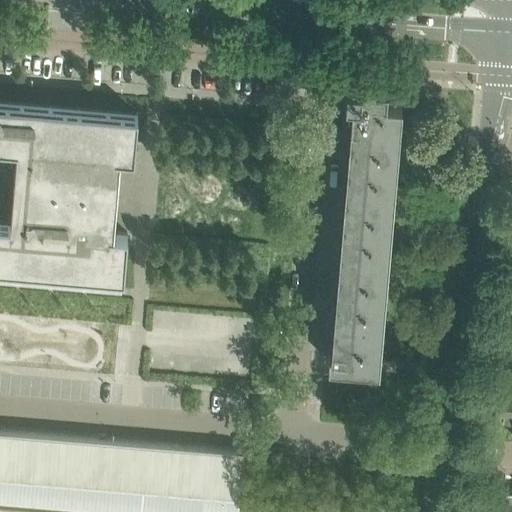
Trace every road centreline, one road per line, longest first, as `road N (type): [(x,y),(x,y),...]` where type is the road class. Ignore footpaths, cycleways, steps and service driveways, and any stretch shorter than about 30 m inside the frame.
road 1 (unclassified): [(431,452),(511,52)]
road 2 (unclassified): [(289,437),(320,64)]
road 3 (unclassified): [(289,437),(0,409)]
road 4 (residential): [(320,64),(66,41)]
road 5 (tertiary): [(276,0),(313,13),(511,33)]
road 6 (unclassified): [(431,452),(289,437)]
